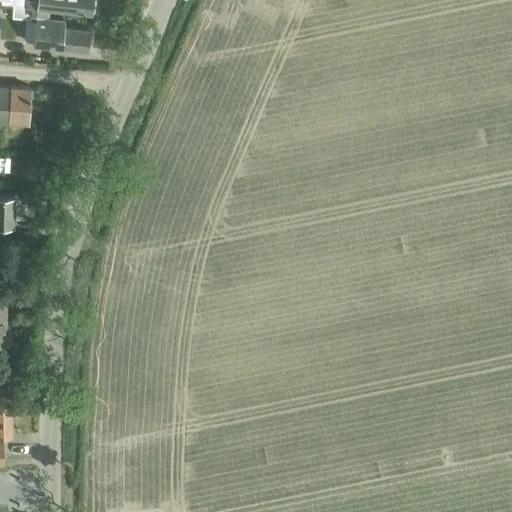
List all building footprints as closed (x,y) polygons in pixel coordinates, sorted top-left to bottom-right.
[(36,0),(35,7),(49,9),(49,10),(92,15),(93,0),(36,0)] [(13,4),(12,16),(29,17),(30,13),(36,14),(32,44),(87,50),(90,32),(90,27),(64,24),(65,20),(50,18),(48,18),(49,10),(49,9),(35,7),(13,4)] [(0,120),(27,122),(30,86),(0,83),(0,120)] [(0,224),(13,225),(13,196),(0,195),(0,224)] [(0,463),(4,464),(3,434),(11,434),(11,403),(0,403),(0,463)]
